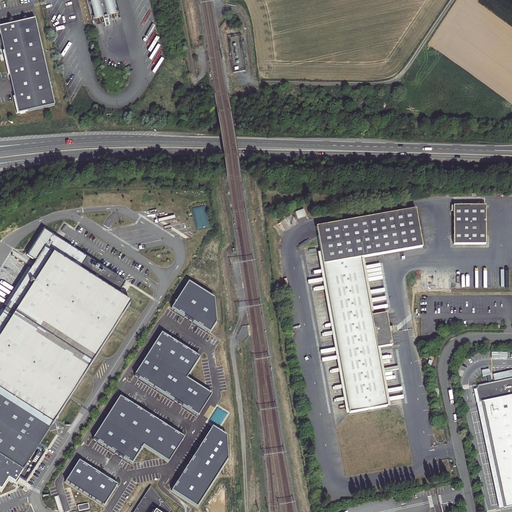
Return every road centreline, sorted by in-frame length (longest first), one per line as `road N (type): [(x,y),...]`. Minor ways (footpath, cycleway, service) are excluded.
road 1 (unknown): [(426,458),(372,478),(335,469),(313,389),(299,261),(306,236),(320,226),(410,207),(429,229),(423,262)]
road 2 (motorway): [(80,154),(511,158)]
road 3 (motorway): [(493,150),(108,141)]
road 4 (unclassified): [(511,337),(461,340),(443,359),(471,511)]
road 5 (unknown): [(426,458),(389,282),(391,270),(423,262)]
